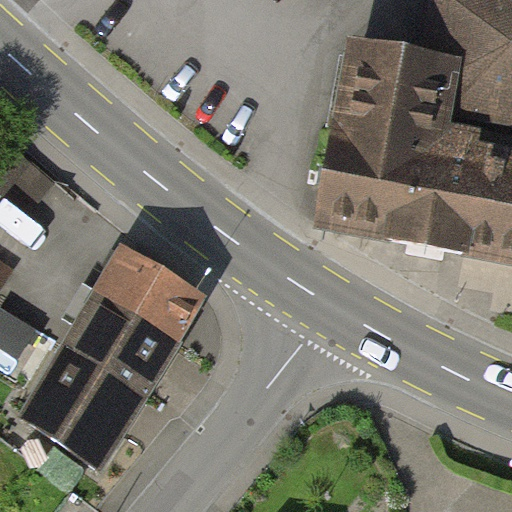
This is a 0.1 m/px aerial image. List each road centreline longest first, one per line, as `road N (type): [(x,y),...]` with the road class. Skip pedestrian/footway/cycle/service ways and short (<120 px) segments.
road 1 (primary): [(331,305),(212,224),(0,45)]
road 2 (residential): [(166,511),(331,305)]
road 3 (primary): [(511,399),(331,305)]
